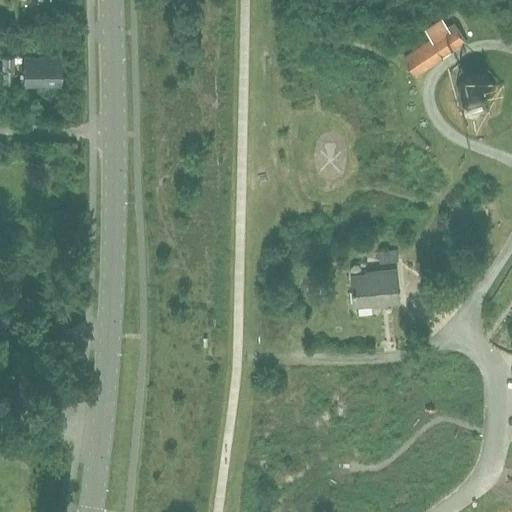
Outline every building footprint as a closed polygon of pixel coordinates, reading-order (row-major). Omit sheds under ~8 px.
[(415,73),(426,66),(465,40),(452,22),(403,56),(410,66),(415,73)] [(16,83),(51,84),(52,56),(17,55),(16,83)] [(491,88),(483,78),(471,78),(463,85),(463,94),(471,103),(482,104),(489,97),(491,88)] [(378,249),(379,261),(399,259),(398,247),(378,249)] [(398,300),(395,269),(366,272),(366,274),(352,275),(355,304),(398,300)]
